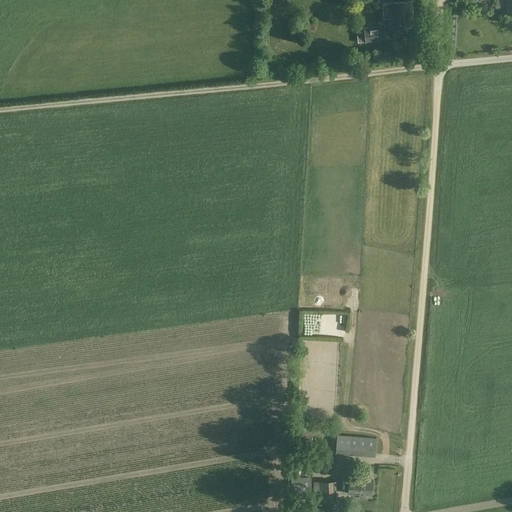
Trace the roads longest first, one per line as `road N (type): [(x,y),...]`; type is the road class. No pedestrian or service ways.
road 1 (track): [(437,65),(0,109)]
road 2 (track): [(409,454),(437,65)]
